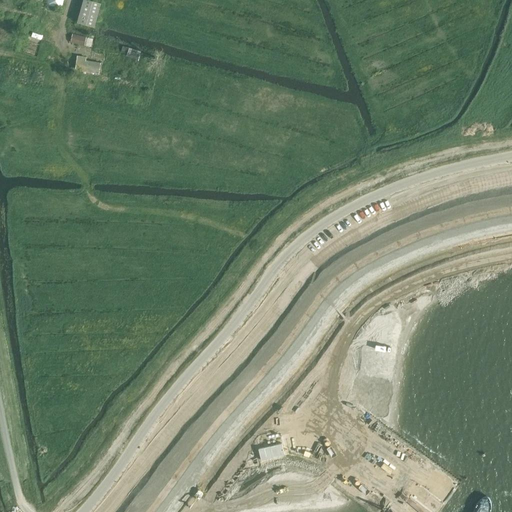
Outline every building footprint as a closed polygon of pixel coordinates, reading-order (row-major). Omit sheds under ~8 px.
[(95,26),(102,2),(95,0),(84,0),(78,21),(95,26)] [(93,50),(96,39),(74,34),(72,42),(82,45),(82,47),(93,50)] [(140,59),(142,50),(124,46),(122,52),(128,54),(128,56),(140,59)] [(100,73),(101,62),(78,59),(76,69),(100,73)] [(330,365),(342,366),(343,353),(331,352),(330,365)]
